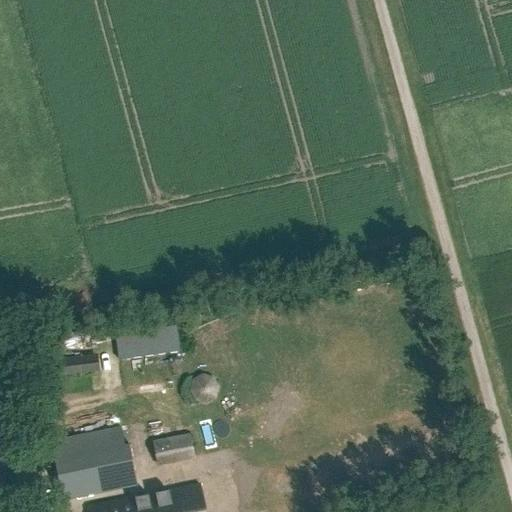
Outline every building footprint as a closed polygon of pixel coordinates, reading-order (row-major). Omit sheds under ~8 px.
[(116,337),(119,361),(179,352),(176,329),(116,337)] [(58,376),(100,371),(98,354),(56,359),(58,376)] [(0,429),(15,431),(18,407),(0,405),(0,429)] [(55,424),(72,424),(72,406),(55,406),(55,424)] [(157,465),(195,458),(190,434),(153,441),(157,465)] [(57,465),(57,485),(108,485),(108,465),(57,465)] [(195,511),(190,488),(87,509),(87,511),(195,511)]
